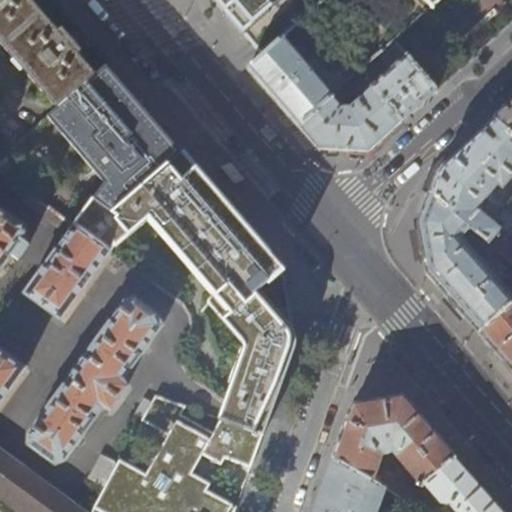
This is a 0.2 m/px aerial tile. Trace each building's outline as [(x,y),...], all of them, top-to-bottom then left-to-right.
[(0,0),(0,41),(58,108),(94,76),(75,55),(79,52),(70,42),(62,32),(58,35),(27,0),(0,0)] [(257,0),(269,13),(282,0),(257,0)] [(336,0),(382,52),(393,42),(405,31),(414,23),(394,0),(336,0)] [(266,89),(299,127),(331,98),(281,41),(263,58),(250,70),(266,89)] [(393,42),(382,52),(378,56),(391,71),(371,89),(402,122),(413,111),(436,91),(393,42)] [(94,77),(58,109),(47,118),(106,185),(94,201),(116,215),(184,157),(159,128),(124,88),(106,67),(94,77)] [(358,74),(331,98),(299,127),(307,136),(316,150),(318,152),(369,155),(376,145),(402,122),(371,89),(358,74)] [(511,102),(505,109),(494,119),(511,134),(511,102)] [(511,214),(504,208),(498,216),(505,222),(500,228),(480,211),(482,203),(497,186),(502,191),(511,178),(511,134),(494,119),(459,150),(441,167),(436,174),(429,194),(485,241),(511,263),(511,214)] [(203,179),(184,157),(116,215),(94,201),(75,228),(111,254),(116,247),(117,248),(166,206),(216,263),(245,228),(235,216),(203,179)] [(231,163),(221,167),(234,182),(245,180),(231,163)] [(485,241),(429,194),(421,216),(418,224),(427,273),(428,275),(464,315),(479,332),(511,304),(511,292),(509,295),(462,238),(465,234),(480,245),(485,241)] [(0,270),(2,272),(27,238),(25,228),(0,209),(0,270)] [(61,322),(111,254),(75,228),(27,296),(61,322)] [(258,243),(245,228),(216,263),(215,264),(229,279),(258,243)] [(272,259),(258,243),(229,279),(210,304),(243,342),(244,345),(243,356),(226,402),(219,419),(222,420),(262,436),(273,405),(272,404),(274,398),(289,356),(292,348),(292,341),(291,335),(288,329),(258,292),(283,271),(272,259)] [(28,446),(55,466),(65,462),(102,410),(109,412),(125,389),(122,382),(161,326),(157,316),(136,302),(124,303),(30,435),(28,446)] [(511,304),(479,332),(498,355),(511,370),(511,304)] [(0,408),(27,371),(0,350),(0,408)] [(262,436),(222,420),(213,436),(181,417),(187,407),(156,395),(141,423),(167,438),(145,478),(119,464),(118,467),(114,474),(113,473),(106,487),(94,508),(101,511),(234,511),(236,508),(207,491),(211,484),(192,473),(195,468),(201,472),(207,462),(201,458),(203,454),(222,465),(225,458),(250,468),(258,448),(262,436)] [(344,432),(334,459),(385,489),(407,501),(412,496),(394,481),(397,477),(379,466),(383,455),(386,456),(390,456),(393,455),(394,452),(423,487),(456,458),(427,424),(403,397),(402,396),(353,405),(344,432)] [(0,496),(21,511),(83,511),(0,451),(0,496)] [(91,479),(106,487),(113,473),(114,474),(118,467),(116,467),(117,466),(102,458),(91,479)] [(503,511),(489,496),(456,458),(423,487),(412,496),(407,501),(424,511),(427,511),(432,502),(437,498),(441,504),(450,506),(451,504),(457,511),(503,511)] [(377,511),(385,489),(334,459),(314,511),(377,511)]
